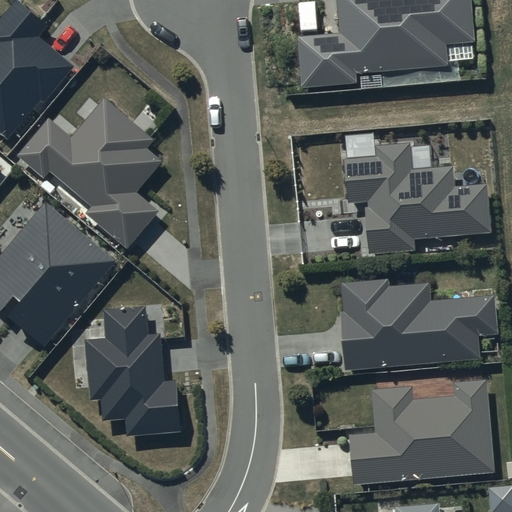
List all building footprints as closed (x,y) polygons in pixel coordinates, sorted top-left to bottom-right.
[(47,17),(26,0),(6,0),(0,7),(0,124),(7,131),(39,92),(44,96),(75,59),(38,29),(47,17)] [(470,0),(336,0),(338,25),(295,28),(299,79),(356,75),(355,66),(447,58),(445,37),(474,35),(470,0)] [(48,110),(16,147),(43,170),(49,164),(91,199),(86,206),(127,241),(158,204),(136,185),(162,153),(147,140),(153,133),(104,90),(70,130),(48,110)] [(409,135),(374,138),(375,148),(342,150),(346,197),(362,195),(367,247),(414,243),(413,232),(490,226),(486,177),(455,180),(453,159),(410,162),(409,135)] [(115,254),(43,193),(0,244),(0,303),(43,340),(115,254)] [(388,271),(340,275),(343,304),(338,304),(344,362),(479,352),(476,330),(497,328),(493,287),(430,293),(429,275),(388,278),(388,271)] [(145,299),(102,302),(105,331),(84,332),(89,393),(100,392),(102,413),(124,411),(126,429),(181,424),(176,373),(164,374),(159,326),(147,327),(145,299)] [(411,379),(370,382),(374,425),(347,427),(352,477),(493,465),(485,373),(452,375),(453,388),(412,392),(411,379)] [(440,511),(438,496),(394,500),(395,511),(468,511),(469,511),(445,511),(440,511)]
